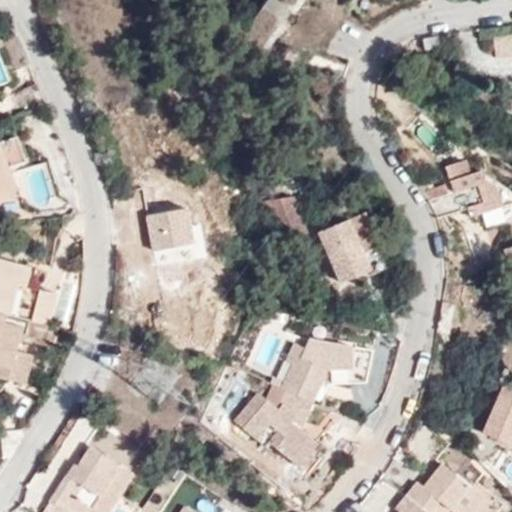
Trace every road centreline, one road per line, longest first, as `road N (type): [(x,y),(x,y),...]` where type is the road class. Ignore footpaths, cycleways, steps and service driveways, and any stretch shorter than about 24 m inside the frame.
road 1 (residential): [(327,511),(376,449),(399,402),(427,298),(426,229),(365,125),(361,68),(368,50),(398,25),(511,5)]
road 2 (residential): [(15,0),(82,160),(99,266),(77,362),(0,488)]
